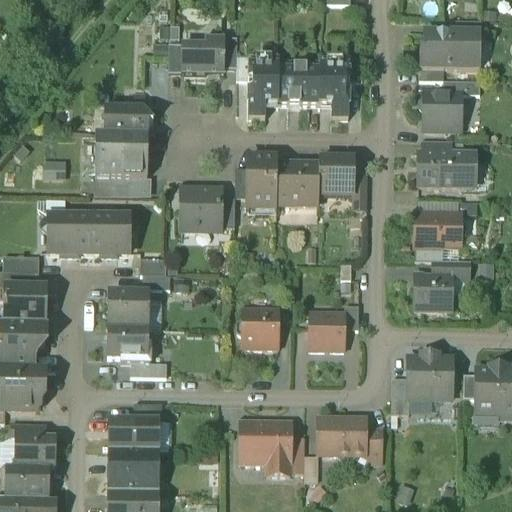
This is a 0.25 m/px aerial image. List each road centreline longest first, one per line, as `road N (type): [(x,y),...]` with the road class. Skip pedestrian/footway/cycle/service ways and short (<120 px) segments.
road 1 (residential): [(375,339),(379,401),(73,398)]
road 2 (residential): [(380,143),(171,142)]
road 3 (track): [(0,157),(129,0)]
road 4 (residential): [(380,143),(375,339)]
road 5 (residential): [(73,398),(75,278),(126,278)]
road 6 (residential): [(383,0),(380,143)]
road 7 (residential): [(375,339),(511,340)]
